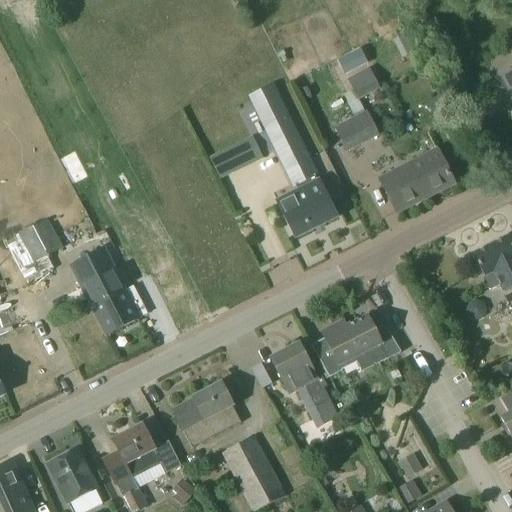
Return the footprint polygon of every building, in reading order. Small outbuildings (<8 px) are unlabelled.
[(408,34),(394,42),(403,58),(416,50),(408,34)] [(359,48),(338,59),(346,73),(366,63),(359,48)] [(381,89),(369,69),(347,81),(359,101),(381,89)] [(318,176),(273,88),(251,99),(294,188),(296,187),(298,191),(276,202),(283,215),(282,216),(294,239),(337,218),(325,195),(326,195),(317,177),(318,176)] [(440,97),(427,104),(431,113),(444,106),(440,97)] [(379,137),(366,112),(334,129),(346,153),(379,137)] [(208,154),(216,177),(262,160),(254,138),(208,154)] [(455,185),(437,150),(379,180),(397,215),(455,185)] [(63,250),(47,220),(18,235),(33,265),(63,250)] [(511,247),(507,237),(471,256),(482,278),(482,282),(486,290),(491,291),(498,287),(501,294),(502,294),(511,312),(511,247)] [(138,319),(103,250),(71,266),(106,336),(138,319)] [(160,251),(138,262),(163,308),(184,297),(160,251)] [(386,334),(371,330),(366,319),(345,329),(342,324),(320,335),(333,361),(321,367),(328,380),(341,373),(340,372),(355,365),(360,375),(399,355),(387,333),(386,334)] [(298,346),(269,362),(280,382),(285,392),(293,394),(296,393),(315,428),(335,417),(327,400),(326,401),(321,390),(326,387),(321,377),(315,380),(309,367),(298,346)] [(192,401),(170,413),(190,451),(239,425),(230,407),(220,387),(192,401)] [(509,415),(501,420),(511,439),(511,394),(501,401),(509,415)] [(279,452),(294,444),(283,424),(268,432),(279,452)] [(154,450),(142,427),(112,442),(120,459),(104,467),(116,489),(117,488),(128,511),(138,511),(146,508),(132,480),(147,472),(148,473),(156,468),(161,478),(180,468),(168,443),(154,450)] [(257,511),(285,497),(255,438),(221,455),(251,511),(257,511)] [(96,491),(77,451),(48,466),(68,505),(96,491)] [(422,471),(414,455),(397,464),(406,480),(422,471)] [(32,511),(11,463),(0,468),(0,511),(32,511)] [(196,492),(183,480),(172,492),(177,497),(174,500),(182,507),(196,492)] [(421,497),(413,482),(397,491),(406,505),(421,497)]
